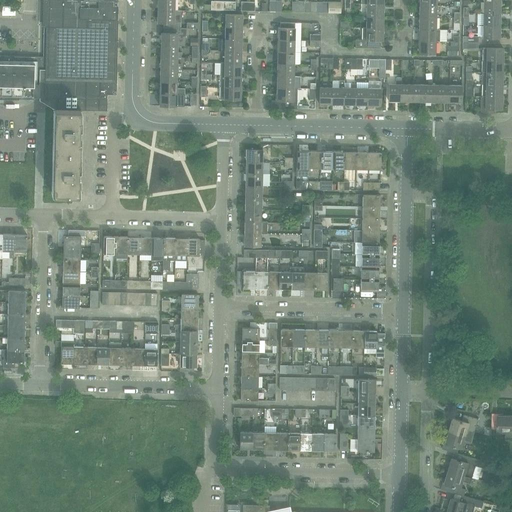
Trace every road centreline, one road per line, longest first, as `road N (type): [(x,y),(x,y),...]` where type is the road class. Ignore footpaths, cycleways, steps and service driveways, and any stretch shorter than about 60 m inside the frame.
road 1 (residential): [(255,125),(260,18),(332,20),(332,54),(400,55),(401,0)]
road 2 (residential): [(399,475),(215,470),(217,388)]
road 3 (residential): [(427,391),(430,202),(405,193)]
road 4 (tertiary): [(223,125),(130,122),(134,0)]
road 5 (residential): [(219,305),(403,309)]
road 6 (residential): [(217,388),(39,384)]
road 7 (residential): [(221,218),(43,214)]
road 8 (residential): [(39,384),(43,214)]
road 9 (tertiary): [(407,128),(255,125)]
road 10 (residential): [(423,511),(427,391)]
